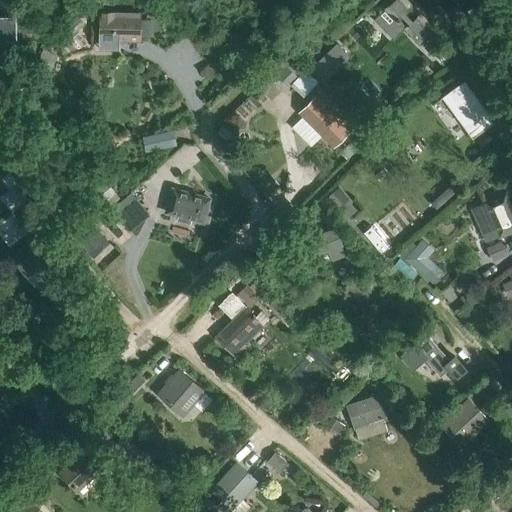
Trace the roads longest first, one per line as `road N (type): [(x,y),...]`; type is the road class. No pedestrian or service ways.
road 1 (track): [(0,463),(258,225),(259,200),(207,140)]
road 2 (track): [(154,321),(373,511)]
road 3 (track): [(511,410),(472,342),(391,262)]
